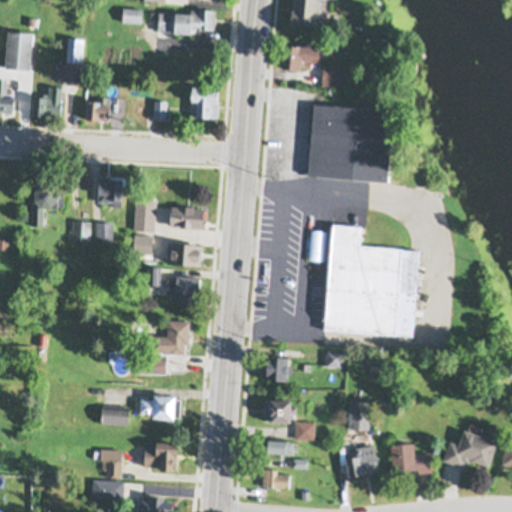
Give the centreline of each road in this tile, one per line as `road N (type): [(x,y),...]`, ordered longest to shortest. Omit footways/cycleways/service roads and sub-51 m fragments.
road 1 (tertiary): [(216,511),(256,0)]
road 2 (residential): [(243,152),(0,141)]
